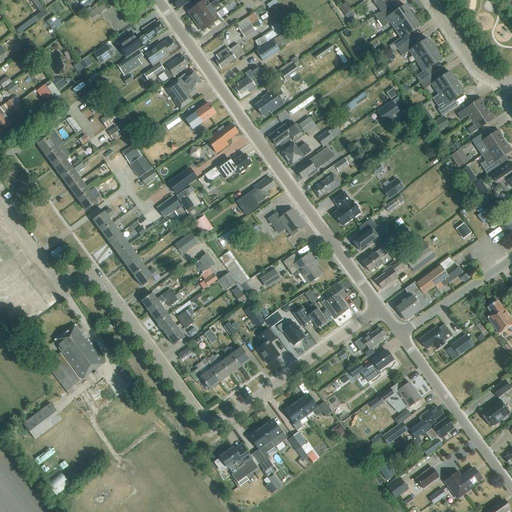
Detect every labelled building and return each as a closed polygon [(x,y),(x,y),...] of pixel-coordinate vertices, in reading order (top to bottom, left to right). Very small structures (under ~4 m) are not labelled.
[(83,0),(80,3),(84,9),(91,4),(95,0),(83,0)] [(101,0),(93,6),(100,14),(113,4),(110,0),(101,0)] [(170,0),(178,10),(190,1),(191,3),(194,0),(170,0)] [(340,32),(348,26),(330,0),(322,6),(340,32)] [(371,0),(381,12),(392,4),(388,0),(371,0)] [(188,13),(195,22),(218,5),(215,1),(208,6),(205,1),(188,13)] [(339,6),(347,21),(354,18),(346,2),(339,6)] [(218,5),(195,22),(202,32),(218,20),(214,15),(221,10),(218,5)] [(390,23),(394,28),(414,15),(411,11),(410,10),(409,10),(407,10),(404,5),(403,5),(404,7),(391,16),(386,9),(375,17),(382,28),(390,23)] [(254,30),(253,29),(259,25),(257,22),(258,21),(253,13),(235,25),(244,37),(254,30)] [(397,50),(409,42),(405,36),(418,27),(418,28),(419,28),(416,23),(417,21),(417,20),(417,19),(414,15),(394,28),(401,38),(393,44),(397,50)] [(50,20),(47,22),(53,31),(62,25),(55,16),(50,20)] [(135,34),(117,46),(125,58),(149,41),(156,37),(155,35),(164,29),(159,22),(156,24),(154,22),(142,30),(145,34),(138,39),(135,34)] [(108,43),(112,49),(125,39),(121,34),(108,43)] [(288,43),(283,34),(273,41),(279,49),(288,43)] [(267,42),(264,37),(255,42),(258,47),(267,42)] [(409,42),(397,50),(402,57),(409,52),(416,62),(436,48),(434,44),(433,44),(431,43),(430,44),(426,38),(426,39),(426,40),(413,49),(409,42)] [(373,49),(379,45),(376,40),(370,44),(373,49)] [(168,54),(177,48),(172,41),(168,43),(167,41),(161,45),(161,44),(145,56),(153,67),(169,56),(168,54)] [(256,52),(263,62),(279,51),(272,41),(256,52)] [(353,51),(357,57),(370,48),(366,42),(353,51)] [(330,44),(313,56),(316,60),(333,49),(330,44)] [(93,54),(98,63),(112,54),(106,45),(93,54)] [(227,49),(216,56),(219,61),(216,63),(221,69),(229,64),(230,65),(231,65),(232,66),(234,64),(234,63),(235,62),(235,61),(244,55),(237,45),(228,51),(227,49)] [(436,48),(416,62),(423,72),(415,77),(420,84),(431,76),(427,69),(440,61),(441,62),(442,61),(438,56),(439,55),(439,53),(439,52),(436,48)] [(139,52),(128,60),(117,68),(124,78),(141,66),(138,61),(143,57),(139,52)] [(299,60),(296,56),(290,61),(293,65),(299,60)] [(144,76),(148,82),(162,72),(169,81),(187,68),(185,66),(188,64),(183,57),(180,59),(179,57),(166,66),(168,70),(166,72),(165,70),(164,71),(160,65),(144,76)] [(392,63),(388,57),(382,61),(386,67),(392,63)] [(281,74),(286,82),(299,72),(294,65),(281,74)] [(239,87),(235,89),(240,96),(248,91),(250,94),(256,89),(255,88),(259,85),(266,80),(258,68),(251,73),(250,71),(245,74),(248,78),(237,85),(239,87)] [(385,74),(381,68),(375,72),(379,77),(385,74)] [(202,84),(194,72),(186,77),(185,75),(166,89),(181,110),(193,101),(189,96),(195,92),(194,90),(202,84)] [(436,82),(431,76),(420,84),(424,90),(432,85),(439,95),(459,82),(456,78),(455,77),(454,77),(452,77),(449,72),(448,72),(449,73),(436,82)] [(126,85),(133,81),(129,75),(122,80),(126,85)] [(0,80),(0,84),(2,88),(10,82),(6,76),(0,80)] [(103,83),(100,78),(92,82),(96,88),(103,83)] [(39,89),(50,104),(60,96),(49,81),(39,89)] [(461,85),(459,82),(439,95),(432,99),(439,109),(438,110),(442,117),(454,109),(449,103),(463,94),(463,95),(464,95),(460,89),(461,88),(462,87),(461,85)] [(9,94),(18,88),(14,83),(6,89),(9,94)] [(409,91),(404,83),(399,87),(404,94),(409,91)] [(255,106),(263,116),(269,112),(270,113),(284,104),(279,97),(283,95),(278,87),(265,96),(266,98),(255,106)] [(81,99),(86,106),(97,97),(92,91),(81,99)] [(367,99),(368,97),(364,92),(363,93),(344,108),(348,113),(367,99)] [(286,109),(291,116),(299,110),(315,100),(310,93),(294,103),(286,109)] [(119,97),(117,94),(106,101),(115,115),(119,113),(111,103),(119,97)] [(471,120),(487,110),(483,105),(484,104),(481,99),(457,115),(461,121),(468,116),(471,120)] [(0,116),(15,105),(10,100),(6,103),(7,104),(0,109),(0,116)] [(391,101),(376,112),(382,120),(390,115),(391,117),(398,112),(391,101)] [(185,120),(193,131),(216,115),(208,104),(185,120)] [(15,105),(0,116),(0,132),(11,124),(7,119),(18,111),(15,105)] [(433,121),(423,105),(417,109),(428,125),(433,121)] [(487,110),(471,120),(474,125),(467,130),(471,135),(494,119),(491,114),(490,114),(487,110)] [(111,113),(101,121),(106,128),(116,120),(111,113)] [(65,120),(74,132),(79,129),(71,116),(65,120)] [(164,125),(168,130),(180,122),(177,116),(164,125)] [(449,125),(443,116),(432,124),(437,133),(449,125)] [(345,128),(351,125),(348,118),(342,120),(345,128)] [(298,126),(304,134),(314,126),(309,119),(298,126)] [(206,140),(216,154),(227,146),(225,142),(237,133),(231,124),(223,129),(222,128),(206,140)] [(287,131),(283,126),(268,137),(275,147),(279,145),(280,147),(290,140),(292,142),(302,135),(295,125),(287,131)] [(107,133),(112,140),(120,134),(116,127),(107,133)] [(326,133),(316,140),(322,148),(332,141),(332,140),(340,134),(335,127),(326,133)] [(478,144),(475,146),(481,156),(488,152),(504,141),(501,137),(502,136),(498,131),(478,144)] [(36,145),(45,156),(57,147),(62,143),(55,132),(49,137),(48,136),(36,145)] [(89,141),(85,135),(78,140),(82,146),(89,141)] [(501,165),(498,160),(511,151),(508,145),(507,146),(504,141),(488,152),(481,156),(481,157),(484,162),(480,165),(486,175),(501,165)] [(460,147),(456,142),(451,146),(455,151),(460,147)] [(133,145),(121,153),(127,160),(138,152),(133,145)] [(286,158),(291,166),(310,153),(305,145),(296,151),(293,146),(282,153),(283,155),(282,155),(285,159),(286,158)] [(57,147),(45,156),(53,167),(65,158),(57,147)] [(321,165),(334,157),(327,148),(315,157),(295,171),(298,174),(297,175),(299,178),(300,178),(302,180),(308,175),(310,177),(317,172),(315,170),(321,165)] [(456,153),(451,156),(458,168),(468,161),(460,150),(456,153)] [(204,176),(209,183),(220,174),(224,179),(236,171),(239,174),(247,169),(246,168),(252,164),(245,154),(238,159),(237,159),(232,163),(229,158),(204,176)] [(333,167),(337,173),(347,166),(355,159),(351,154),(333,167)] [(130,165),(139,178),(151,170),(142,157),(130,165)] [(65,158),(53,167),(61,178),(73,169),(65,158)] [(378,164),(371,170),(375,176),(383,170),(382,169),(385,167),(381,161),(378,163),(378,164)] [(445,164),(451,174),(455,171),(449,162),(445,164)] [(502,167),(491,175),(496,183),(497,184),(505,179),(511,188),(511,187),(511,165),(510,162),(502,167)] [(73,169),(61,178),(69,189),(81,181),(77,175),(85,168),(82,164),(80,166),(74,171),(73,169)] [(168,184),(175,194),(190,184),(196,179),(189,169),(182,173),(168,184)] [(140,179),(144,184),(156,176),(152,170),(140,179)] [(340,186),(332,175),(315,187),(317,190),(314,192),(318,198),(326,192),(328,194),(340,186)] [(466,180),(469,185),(477,180),(473,175),(466,180)] [(265,179),(253,188),(254,190),(236,202),(245,216),(259,207),(257,204),(262,201),(269,196),(266,192),(275,186),(270,179),(267,181),(265,179)] [(396,179),(381,189),(389,200),(403,189),(396,179)] [(69,189),(77,200),(89,192),(89,191),(93,187),(91,184),(86,188),(81,181),(69,189)] [(478,181),(471,186),(479,196),(482,194),(486,192),(482,186),(478,181)] [(89,192),(77,200),(86,212),(97,203),(96,202),(101,198),(97,193),(93,197),(89,192)] [(333,214),(342,226),(360,214),(358,211),(358,208),(355,205),(353,204),(351,201),(350,202),(344,193),(333,201),(338,207),(339,206),(341,209),(333,214)] [(156,209),(164,219),(180,207),(173,197),(156,209)] [(396,201),(385,208),(388,213),(399,205),(404,202),(401,197),(396,201)] [(193,207),(186,198),(180,202),(187,211),(193,207)] [(189,220),(181,207),(175,212),(183,224),(189,220)] [(186,212),(193,222),(201,216),(194,207),(193,207),(187,211),(186,212)] [(92,220),(100,232),(112,223),(108,218),(112,215),(109,210),(104,213),(103,212),(92,220)] [(277,213),(268,220),(274,229),(282,223),(291,236),(305,227),(293,210),(281,218),(277,213)] [(491,216),(486,210),(477,217),(482,223),(491,216)] [(194,223),(201,234),(209,228),(203,218),(194,223)] [(363,233),(352,241),(360,252),(378,239),(373,232),(377,229),(370,219),(359,228),(363,233)] [(500,228),(509,239),(511,236),(511,226),(508,222),(500,228)] [(112,223),(100,232),(108,243),(120,234),(112,223)] [(464,239),(471,233),(463,223),(456,229),(464,239)] [(248,231),(252,236),(260,230),(256,225),(248,231)] [(387,248),(408,232),(404,226),(382,241),(387,248)] [(136,231),(140,236),(145,233),(141,227),(136,231)] [(218,239),(223,246),(240,234),(235,227),(218,239)] [(182,256),(198,244),(190,233),(174,245),(182,256)] [(120,234),(108,243),(116,254),(128,245),(120,234)] [(425,241),(428,246),(436,241),(432,236),(425,241)] [(402,258),(411,269),(431,254),(423,243),(402,258)] [(128,245),(116,254),(124,265),(136,256),(128,245)] [(0,270),(15,259),(7,249),(0,254),(0,270)] [(382,249),(362,262),(369,272),(375,268),(376,269),(383,264),(380,259),(386,255),(382,249)] [(296,267),(308,284),(321,275),(313,264),(315,262),(310,255),(300,263),(294,255),(284,263),(290,272),(296,267)] [(136,256),(124,265),(133,276),(144,267),(136,256)] [(205,256),(195,264),(202,274),(213,266),(205,256)] [(440,266),(444,271),(453,264),(449,258),(439,265),(440,266)] [(376,281),(382,289),(397,278),(394,273),(402,268),(398,263),(390,269),(390,268),(383,272),(385,274),(376,281)] [(12,287),(27,276),(20,266),(4,277),(12,287)] [(395,307),(405,321),(432,301),(426,293),(439,284),(443,289),(463,274),(459,269),(448,277),(444,271),(440,266),(416,284),(415,282),(404,290),(409,297),(395,307)] [(144,267),(133,276),(141,287),(152,279),(151,278),(156,274),(152,270),(148,273),(144,267)] [(260,279),(266,289),(280,280),(273,270),(260,279)] [(219,280),(226,290),(236,283),(228,273),(219,280)] [(203,281),(207,287),(217,280),(213,274),(203,281)] [(19,297),(34,286),(27,276),(12,287),(19,297)] [(343,289),(350,285),(345,279),(339,283),(343,289)] [(245,282),(239,286),(245,295),(251,291),(245,282)] [(9,297),(15,292),(9,285),(3,290),(9,297)] [(323,303),(334,319),(345,312),(343,309),(346,307),(341,300),(346,296),(338,285),(333,289),(326,294),(330,300),(324,304),(323,303)] [(34,286),(19,297),(26,307),(41,295),(34,286)] [(164,302),(173,296),(169,290),(160,296),(164,302)] [(236,297),(240,303),(245,299),(244,296),(242,293),(236,297)] [(33,317),(49,305),(41,295),(26,307),(33,317)] [(141,302),(149,313),(159,306),(164,302),(160,296),(155,300),(151,295),(141,302)] [(200,297),(198,295),(189,301),(175,311),(177,314),(191,304),(200,297)] [(173,296),(164,302),(169,308),(177,301),(173,296)] [(497,301),(487,308),(492,315),(487,318),(499,335),(507,329),(510,332),(511,332),(511,320),(503,308),(502,308),(497,301)] [(302,307),(299,309),(293,314),(304,329),(312,323),(316,329),(319,327),(320,328),(330,321),(324,313),(321,315),(317,310),(313,305),(308,308),(312,314),(309,316),(302,307)] [(157,324),(167,317),(159,306),(149,313),(157,324)] [(252,306),(245,310),(254,323),(261,318),(252,306)] [(181,324),(189,317),(185,312),(176,318),(181,324)] [(266,320),(271,328),(281,321),(275,313),(266,320)] [(167,317),(157,324),(165,335),(175,328),(167,317)] [(189,317),(181,324),(185,329),(193,323),(189,317)] [(230,337),(235,333),(228,324),(223,327),(230,337)] [(284,332),(293,346),(304,338),(294,324),(286,330),(282,324),(277,328),(281,334),(284,332)] [(436,328),(419,340),(426,350),(432,345),(436,351),(443,345),(442,343),(446,340),(444,336),(449,332),(444,325),(438,330),(436,328)] [(45,364),(66,392),(68,396),(74,392),(71,388),(104,363),(83,334),(81,335),(74,326),(54,341),(60,348),(58,349),(80,378),(78,379),(59,354),(45,364)] [(175,328),(165,335),(173,346),(183,339),(175,328)] [(369,333),(355,343),(359,350),(366,346),(369,350),(372,348),(383,340),(381,338),(385,335),(380,328),(371,335),(369,333)] [(256,350),(267,365),(279,356),(270,343),(275,339),(268,330),(258,338),(263,345),(256,350)] [(209,331),(204,334),(208,340),(213,336),(209,331)] [(466,335),(451,346),(458,356),(473,346),(466,335)] [(189,347),(178,356),(181,360),(192,351),(189,347)] [(228,357),(230,356),(239,368),(249,361),(240,349),(232,354),(227,348),(223,350),(228,357)] [(337,355),(341,360),(348,355),(344,350),(337,355)] [(393,361),(386,351),(371,362),(365,367),(366,368),(363,370),(359,364),(348,372),(352,378),(360,373),(362,376),(363,376),(365,375),(368,379),(372,380),(378,375),(379,372),(393,361)] [(230,356),(228,357),(222,361),(217,355),(214,357),(218,364),(220,363),(229,376),(239,368),(230,356)] [(220,363),(218,364),(212,369),(207,362),(204,365),(209,371),(210,370),(219,383),(229,376),(220,363)] [(124,369),(118,373),(126,384),(132,379),(124,369)] [(210,370),(209,371),(202,376),(198,369),(194,372),(199,379),(200,378),(209,390),(219,383),(210,370)] [(345,376),(340,380),(343,384),(349,380),(345,376)] [(504,381),(491,390),(497,398),(510,389),(504,381)] [(409,408),(421,399),(410,383),(398,392),(395,395),(391,389),(379,398),(383,403),(390,398),(393,402),(395,403),(399,404),(400,403),(404,401),(409,408)] [(296,403),(306,417),(313,412),(317,416),(322,412),(325,417),(331,413),(324,403),(316,408),(307,395),(296,403)] [(332,403),(342,421),(356,413),(346,395),(332,403)] [(491,427),(493,425),(495,426),(498,423),(498,422),(510,414),(500,400),(481,414),(491,427)] [(306,417),(296,403),(284,411),(294,425),(292,426),(296,432),(302,428),(298,422),(306,417)] [(22,425),(34,441),(62,420),(50,404),(22,425)] [(444,414),(439,407),(436,409),(434,407),(420,418),(422,422),(410,431),(416,439),(431,428),(430,427),(436,422),(435,421),(444,414)] [(447,418),(427,433),(432,441),(439,435),(442,439),(449,434),(447,433),(454,428),(447,418)] [(271,421),(260,429),(274,448),(287,439),(283,433),(281,435),(271,421)] [(398,425),(382,437),(387,444),(406,430),(401,423),(398,425)] [(338,439),(346,434),(339,424),(331,430),(338,439)] [(274,449),(274,448),(260,429),(249,437),(258,450),(251,455),(265,473),(272,467),(267,459),(269,457),(267,454),(274,449)] [(302,448),(306,444),(298,433),(293,436),(302,448)] [(302,448),(293,436),(287,440),(296,452),(301,448),(302,448)] [(402,438),(396,443),(400,448),(406,444),(402,438)] [(412,442),(416,447),(422,443),(419,438),(412,442)] [(426,456),(440,445),(436,440),(422,451),(426,456)] [(308,443),(306,444),(302,448),(301,448),(312,464),(319,459),(308,443)] [(371,450),(369,446),(362,451),(367,458),(370,455),(371,450)] [(233,448),(219,458),(220,459),(216,461),(215,465),(219,470),(222,471),(226,468),(227,469),(228,468),(232,474),(231,475),(237,484),(258,469),(245,450),(238,456),(233,448)] [(386,461),(378,467),(387,479),(395,474),(386,461)] [(422,489),(439,478),(431,468),(415,480),(422,489)] [(459,472),(445,482),(457,500),(470,491),(469,489),(482,480),(474,469),(463,478),(459,472)] [(70,484),(60,472),(46,484),(56,496),(70,484)] [(280,488),(272,476),(268,480),(276,491),(280,488)] [(392,499),(406,489),(400,482),(387,493),(392,499)] [(276,491),(272,486),(267,490),(271,495),(276,491)] [(407,490),(398,495),(402,501),(411,495),(407,490)] [(437,493),(429,499),(434,505),(441,499),(437,493)] [(487,511),(506,511),(510,510),(505,502),(503,500),(500,502),(487,511)]
